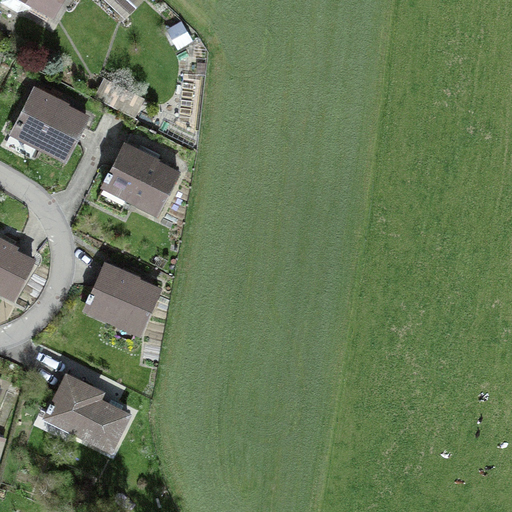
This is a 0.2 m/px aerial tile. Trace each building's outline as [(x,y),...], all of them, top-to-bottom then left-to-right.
[(0,0),(0,3),(16,12),(21,4),(30,9),(35,0),(52,10),(58,0),(115,0),(118,1),(118,0),(0,0)] [(66,158),(86,118),(58,104),(59,102),(35,89),(7,144),(31,156),(38,143),(66,158)] [(108,181),(109,180),(131,191),(128,197),(157,212),(177,172),(126,144),(111,172),(109,171),(105,180),(108,181)] [(0,290),(13,298),(32,260),(0,243),(0,242),(1,241),(0,240),(0,290)] [(89,293),(86,301),(91,303),(91,301),(113,311),(110,318),(141,332),(159,291),(105,265),(92,294),(89,293)] [(91,394),(94,387),(68,374),(53,404),(51,403),(42,420),(44,424),(65,435),(69,433),(71,430),(110,449),(128,413),(91,394)]
